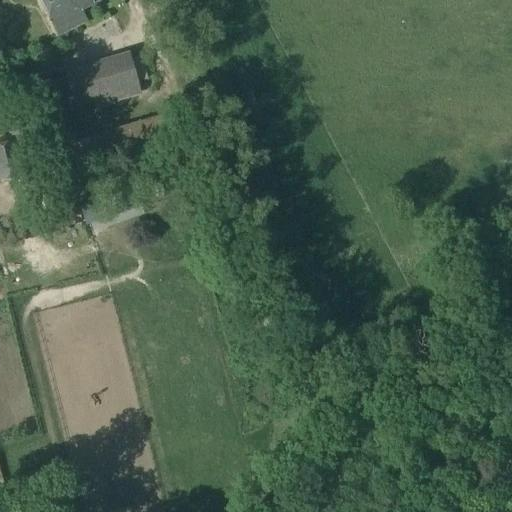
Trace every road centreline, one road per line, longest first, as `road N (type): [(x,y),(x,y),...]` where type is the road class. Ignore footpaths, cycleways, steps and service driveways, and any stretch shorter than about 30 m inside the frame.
road 1 (track): [(511,381),(425,375),(362,406)]
road 2 (unclassified): [(0,82),(144,31)]
road 3 (track): [(362,406),(284,511)]
